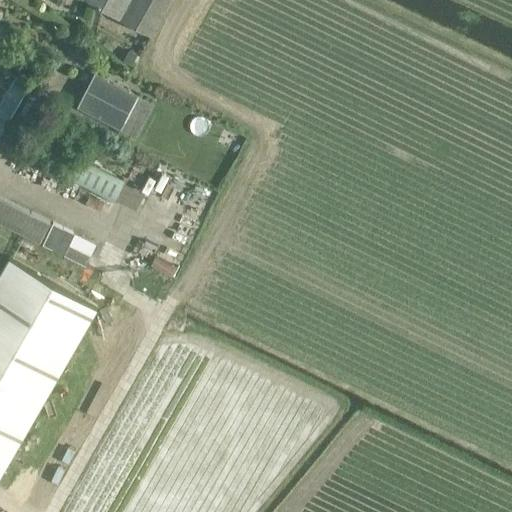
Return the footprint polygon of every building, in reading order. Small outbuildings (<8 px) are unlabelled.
[(87,0),(149,35),(152,36),(171,0),(87,0)] [(0,35),(5,38),(10,30),(0,23),(0,35)] [(76,106),(121,128),(128,133),(141,108),(138,107),(142,98),(138,95),(94,72),(76,106)] [(77,160),(70,179),(117,197),(124,178),(77,160)] [(0,222),(39,241),(49,221),(0,197),(0,222)] [(68,244),(73,233),(52,222),(42,244),(84,265),(90,254),(68,244)] [(96,307),(84,300),(7,255),(0,267),(0,436),(16,446),(96,307)]
